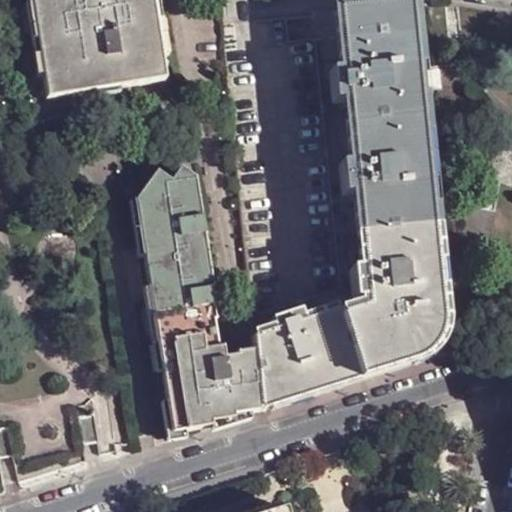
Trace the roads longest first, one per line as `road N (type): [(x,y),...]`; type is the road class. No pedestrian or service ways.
road 1 (unclassified): [(61,511),(511,368)]
road 2 (unknown): [(253,3),(282,243)]
